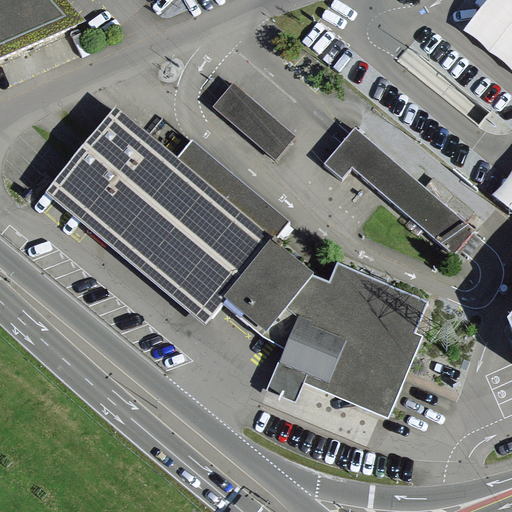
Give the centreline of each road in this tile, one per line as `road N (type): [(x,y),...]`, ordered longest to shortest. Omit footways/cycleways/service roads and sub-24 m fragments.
road 1 (primary): [(511,493),(405,505),(204,449)]
road 2 (residential): [(0,112),(268,0)]
road 3 (primary): [(0,273),(204,449)]
